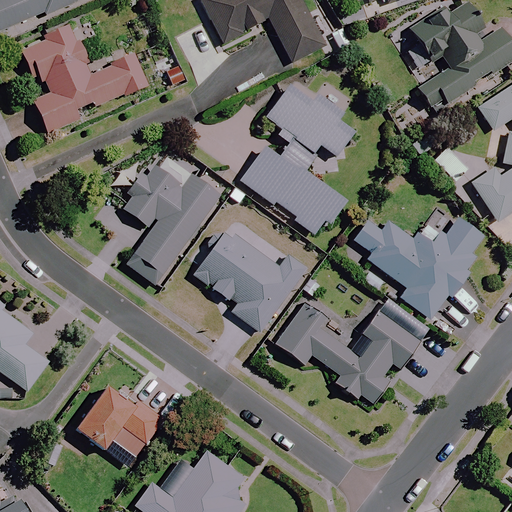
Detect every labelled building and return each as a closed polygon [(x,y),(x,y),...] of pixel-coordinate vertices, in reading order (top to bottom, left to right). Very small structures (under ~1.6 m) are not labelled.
[(0,0),(0,32),(83,0),(0,0)] [(302,0),(200,0),(223,44),(270,20),(292,63),(326,46),(302,0)] [(481,35),(464,5),(445,16),(441,9),(403,32),(421,64),(431,81),(413,92),(426,115),(511,63),(511,59),(493,28),(481,35)] [(77,122),(75,117),(73,112),(87,106),(89,111),(143,88),(127,50),(100,61),(104,70),(89,77),(68,26),(15,48),(25,72),(32,69),(43,96),(25,104),(39,138),(77,122)] [(176,66),(160,73),(167,89),(183,82),(176,66)] [(469,184),(492,223),(511,211),(511,90),(510,86),(474,108),(489,132),(508,120),(511,127),(511,130),(511,136),(503,134),(497,163),(505,164),(503,177),(495,182),(489,172),(469,184)] [(309,97),(305,103),(280,87),(259,121),(275,131),(270,138),(286,148),(278,161),(258,148),(235,185),(290,221),(288,223),(309,237),(318,224),(325,228),(341,203),(299,177),(316,150),(331,160),(350,132),(334,122),(338,115),(309,97)] [(464,172),(443,150),(429,163),(450,185),(464,172)] [(216,197),(162,158),(153,171),(146,166),(115,210),(147,234),(122,270),(149,290),(216,197)] [(462,271),(471,258),(467,255),(479,239),(449,218),(431,243),(416,232),(409,243),(385,225),(378,233),(363,222),(348,243),(365,255),(361,261),(401,291),(395,300),(426,323),(444,297),(448,299),(466,274),(462,271)] [(245,249),(220,230),(186,277),(229,308),(224,315),(255,337),(301,272),(281,259),(274,269),(245,249)] [(0,371),(28,392),(51,362),(27,344),(34,333),(3,310),(5,307),(0,302),(0,371)] [(356,398),(370,407),(386,384),(379,379),(388,367),(397,373),(416,345),(372,314),(361,329),(346,351),(318,332),(326,320),(299,302),(268,347),(300,369),(306,359),(334,377),(328,386),(352,403),(356,398)] [(131,410),(99,389),(71,431),(103,452),(117,430),(142,447),(161,419),(136,403),(131,410)] [(239,480),(200,454),(168,501),(146,486),(128,511),(236,511),(240,507),(227,498),(239,480)] [(0,511),(24,511),(17,500),(7,507),(0,495),(0,511)]
